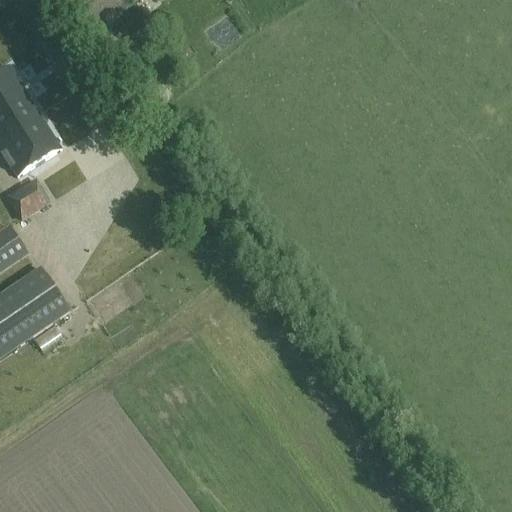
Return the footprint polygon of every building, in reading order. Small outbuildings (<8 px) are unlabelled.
[(193,0),(185,5),(192,15),(215,0),(193,0)] [(0,151),(18,180),(62,152),(10,70),(0,76),(0,151)] [(35,183),(8,200),(22,223),(49,207),(35,183)] [(10,228),(0,234),(0,275),(29,256),(10,228)] [(41,270),(0,297),(0,362),(71,313),(41,270)]
